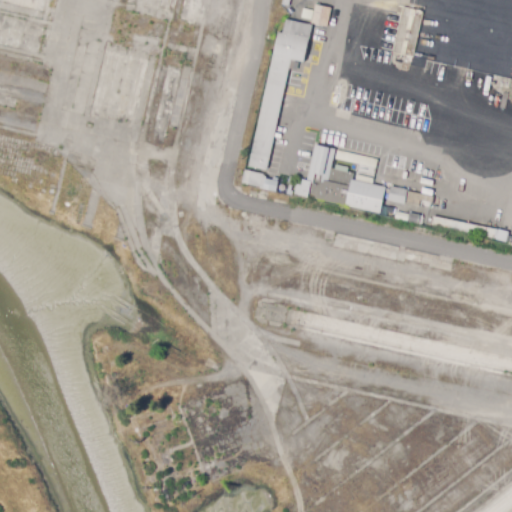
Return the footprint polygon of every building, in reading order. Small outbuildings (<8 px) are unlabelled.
[(327,28),(312,24),(316,5),(331,9),(327,28)] [(413,58),(393,53),(403,8),(423,12),(413,58)] [(266,171),(248,167),(279,33),(283,34),(286,20),(312,26),(304,63),(295,61),(293,70),(289,69),(266,171)] [(441,138),(433,137),(435,128),(434,128),(435,120),(442,122),(440,130),(443,130),(441,138)] [(301,183),(302,176),(307,177),(315,142),(334,147),(330,166),(352,171),(351,176),(385,184),(380,211),(292,192),(295,182),(301,183)] [(276,192),(263,189),(242,184),(245,170),(262,174),(266,178),(266,179),(278,182),(276,192)] [(278,192),(279,184),(287,186),(286,194),(278,192)] [(404,204),(388,201),(391,187),(407,191),(404,204)] [(418,224),(408,222),(408,221),(401,220),(403,213),(409,215),(409,213),(420,215),(418,224)] [(495,239),(432,226),(433,217),(497,230),(495,239)]
